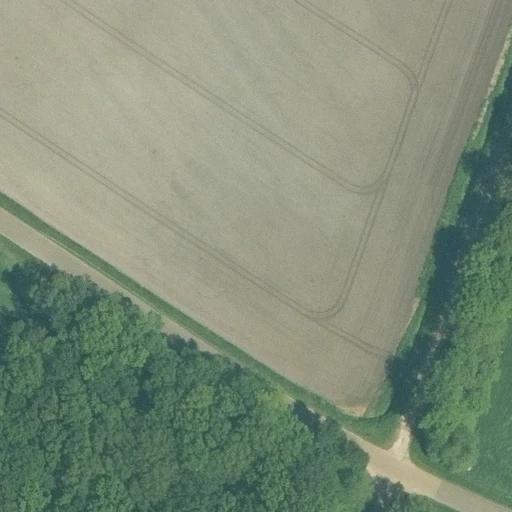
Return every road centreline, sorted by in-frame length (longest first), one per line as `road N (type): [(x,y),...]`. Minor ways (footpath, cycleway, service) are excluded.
road 1 (tertiary): [(389,472),(236,379),(0,216)]
road 2 (track): [(389,472),(511,123)]
